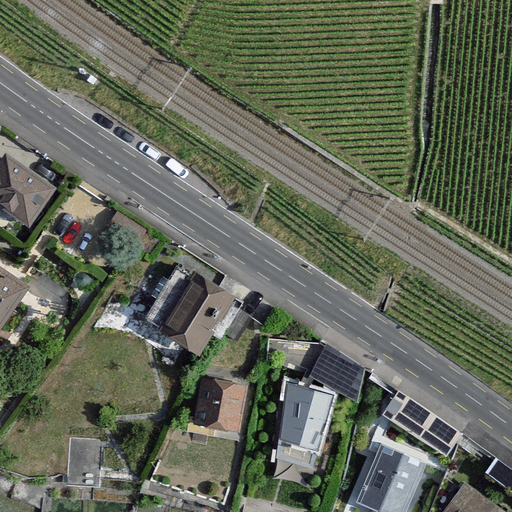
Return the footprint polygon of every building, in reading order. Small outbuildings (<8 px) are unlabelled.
[(0,211),(16,223),(38,191),(0,164),(0,211)] [(237,302),(177,265),(167,281),(146,269),(124,305),(194,348),(208,325),(219,332),(237,302)] [(0,313),(18,284),(0,271),(0,313)] [(242,303),(227,326),(236,335),(252,311),(242,303)] [(243,384),(202,378),(195,421),(237,428),(243,384)] [(335,390),(287,378),(275,457),(313,462),(335,390)] [(460,433),(397,390),(384,409),(447,451),(460,433)] [(402,511),(424,460),(380,441),(357,496),(395,511),(402,511)] [(511,470),(499,461),(490,472),(511,488),(511,470)] [(506,511),(466,483),(445,511),(506,511)]
